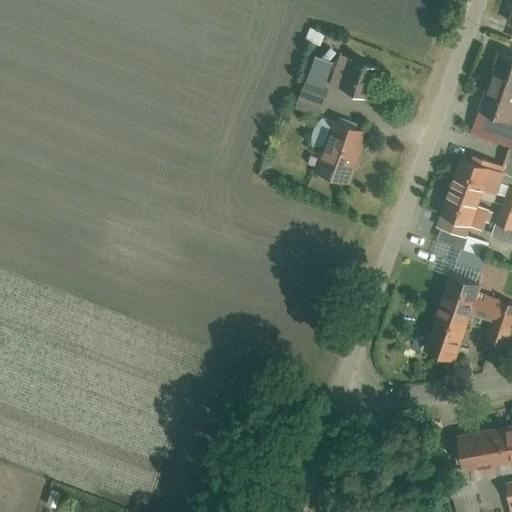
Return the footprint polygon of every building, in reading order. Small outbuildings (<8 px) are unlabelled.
[(511,54),(502,51),(480,112),(511,123),(511,54)] [(330,87),(369,100),(379,70),(340,57),(330,87)] [(304,83),(298,101),(324,109),(330,91),(304,83)] [(314,172),(352,186),(372,135),(333,121),(314,172)] [(462,159),(437,230),(510,256),(511,249),(511,185),(511,186),(498,205),(489,202),(499,172),(462,159)] [(454,276),(430,346),(457,355),(470,315),(492,322),(485,344),(509,352),(511,344),(511,302),(484,294),(486,287),(454,276)] [(511,426),(456,439),(463,472),(511,461),(511,426)]
